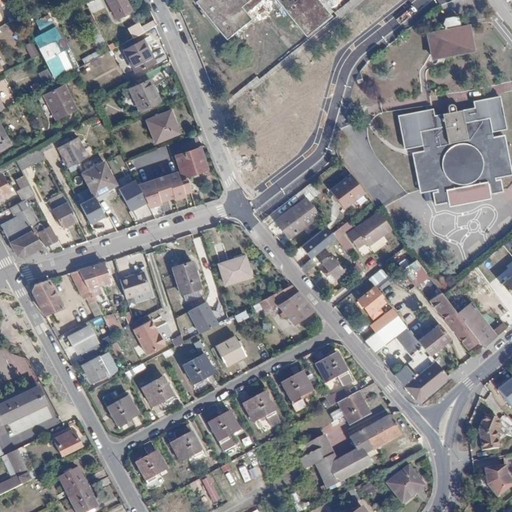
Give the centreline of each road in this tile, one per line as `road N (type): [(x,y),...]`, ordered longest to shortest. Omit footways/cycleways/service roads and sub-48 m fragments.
road 1 (residential): [(423,0),(351,60),(317,155),(241,211)]
road 2 (residential): [(108,452),(339,331)]
road 3 (residential): [(14,277),(238,206)]
road 4 (residential): [(238,206),(156,0)]
road 5 (residential): [(108,452),(14,277)]
road 6 (residential): [(339,331),(241,211)]
